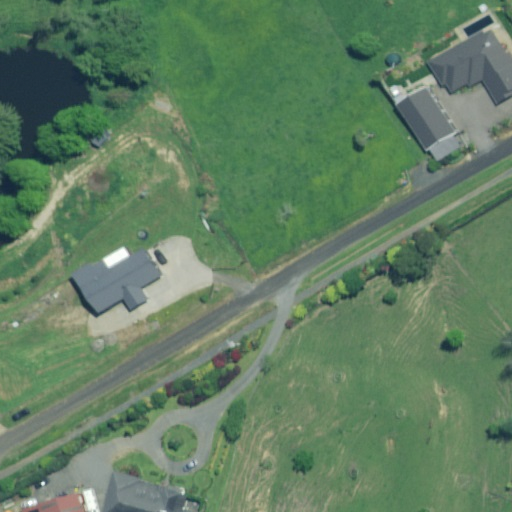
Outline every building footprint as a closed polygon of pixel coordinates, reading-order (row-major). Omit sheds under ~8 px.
[(511,44),(499,22),(433,59),(454,96),(489,77),(500,98),(511,91),(511,44)] [(464,132),(435,85),(406,103),(435,150),(464,132)] [(176,286),(153,250),(119,271),(113,260),(103,266),(102,264),(82,276),(106,314),(129,299),(136,310),(153,300),(176,286)] [(199,491),(118,468),(104,511),(199,511),(193,510),(199,491)] [(89,511),(84,494),(27,510),(27,511),(89,511)]
